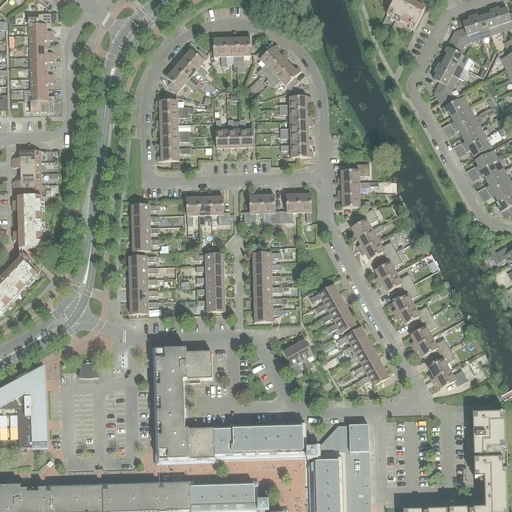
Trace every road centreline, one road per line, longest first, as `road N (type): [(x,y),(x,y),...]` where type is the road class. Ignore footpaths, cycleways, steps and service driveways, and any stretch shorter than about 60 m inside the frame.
road 1 (residential): [(78,312),(134,340),(247,339),(297,414),(413,410),(407,370),(329,229),(324,178)]
road 2 (residential): [(278,35),(253,25),(213,25),(168,51),(145,98),(146,183),(324,178)]
road 3 (residential): [(451,12),(410,89),(482,220),(511,230)]
road 4 (residential): [(0,143),(52,137),(66,126),(71,41),(95,10)]
road 5 (residential): [(324,178),(321,92),(304,57),(278,35)]
